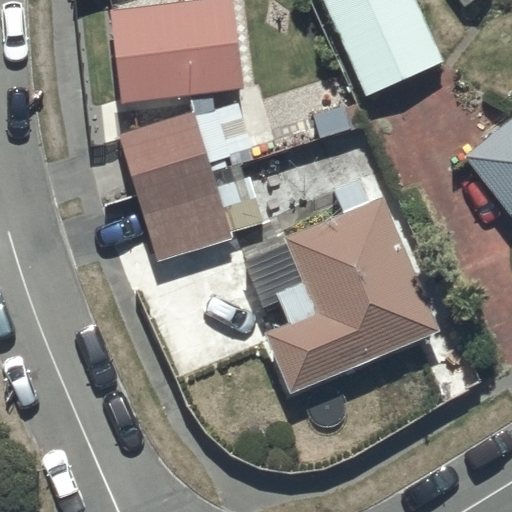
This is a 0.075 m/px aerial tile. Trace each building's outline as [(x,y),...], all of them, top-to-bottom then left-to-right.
[(107,0),(117,96),(188,90),(189,105),(212,103),(210,85),(238,83),(231,0),(107,0)] [(440,53),(416,0),(324,0),(364,88),(440,53)] [(192,107),(116,127),(154,254),(229,235),(227,225),(261,216),(249,169),(211,179),(192,107)] [(511,108),(463,146),(509,209),(511,206),(511,108)] [(438,318),(379,186),(284,228),(286,233),(242,253),(264,302),(279,295),(288,315),(263,326),(289,385),(438,318)]
